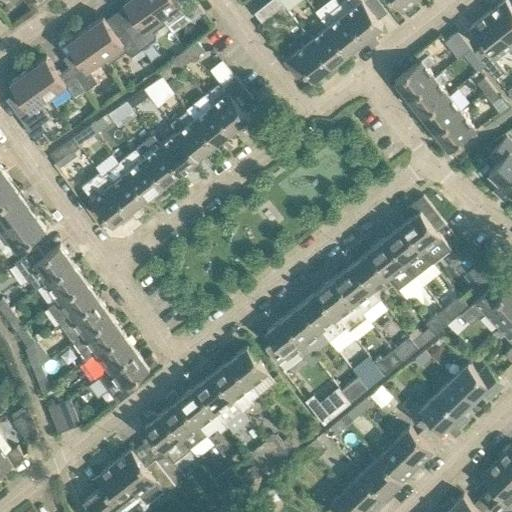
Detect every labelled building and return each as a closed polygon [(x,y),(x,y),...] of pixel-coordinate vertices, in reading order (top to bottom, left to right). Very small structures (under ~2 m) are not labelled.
[(125,0),(138,17),(127,25),(143,46),(158,36),(158,32),(155,28),(167,20),(152,0),(125,0)] [(206,10),(197,0),(152,0),(167,20),(168,22),(186,10),(193,19),(206,10)] [(262,20),(284,2),(282,0),(267,0),(255,10),(262,20)] [(328,24),(349,50),(366,37),(340,3),(339,3),(337,0),(325,0),(316,8),(328,24)] [(366,37),(372,45),(380,39),(374,31),(384,23),(365,0),(342,0),(340,3),(366,37)] [(396,0),(403,8),(413,0),(396,0)] [(511,3),(509,0),(501,0),(489,10),(511,40),(511,3)] [(511,42),(511,40),(489,10),(471,24),(485,43),(475,50),(485,63),(496,76),(505,68),(495,56),(511,42)] [(141,48),(143,46),(127,25),(117,32),(104,14),(86,26),(106,54),(110,61),(128,49),(131,54),(134,52),(149,74),(156,69),(141,48)] [(328,24),(311,37),(332,63),(349,50),(328,24)] [(89,66),(106,54),(86,26),(68,39),(86,64),(75,71),(87,88),(98,80),(89,66)] [(465,51),(472,46),(458,28),(445,39),(459,56),(465,51)] [(307,68),(315,77),(332,63),(311,37),(284,58),(298,75),(307,68)] [(198,38),(175,55),(183,64),(205,48),(198,38)] [(475,50),(472,46),(465,51),(478,68),(485,63),(475,50)] [(396,78),(409,95),(435,74),(428,65),(435,60),(429,52),(396,78)] [(47,54),(29,67),(49,95),(66,83),(75,96),(87,88),(75,71),(71,65),(60,72),(47,54)] [(158,67),(163,74),(166,77),(183,64),(175,55),(158,67)] [(20,114),(34,134),(46,126),(42,121),(50,115),(40,101),(49,95),(29,67),(11,79),(31,106),(20,114)] [(442,69),(435,74),(409,95),(423,112),(449,91),(441,82),(448,77),(442,69)] [(124,80),(129,88),(142,79),(137,71),(124,80)] [(207,96),(212,102),(233,129),(250,115),(243,106),(254,97),(235,73),(207,96)] [(166,77),(163,74),(146,86),(150,93),(168,81),(166,77)] [(478,80),(486,90),(493,85),(485,75),(478,80)] [(500,94),(493,85),(486,90),(493,100),(500,94)] [(146,86),(128,98),(132,105),(150,93),(146,86)] [(423,112),(436,129),(462,108),(449,91),(423,112)] [(190,109),(195,116),(216,142),(233,129),(212,102),(207,96),(190,109)] [(115,117),(132,105),(128,98),(110,110),(115,117)] [(436,129),(450,147),(476,126),(462,108),(436,129)] [(110,110),(92,122),(97,129),(115,117),(110,110)] [(199,155),(216,142),(195,116),(186,123),(179,114),(171,120),(178,129),(199,155)] [(74,134),(79,142),(97,129),(92,122),(74,134)] [(178,129),(161,142),(182,169),(199,155),(178,129)] [(138,147),(165,182),(182,169),(161,142),(153,131),(136,145),(138,147)] [(495,186),(500,190),(511,177),(511,148),(511,147),(511,145),(511,137),(507,133),(490,151),(499,159),(490,169),(501,179),(495,186)] [(81,144),(79,142),(74,134),(51,150),(58,160),(81,144)] [(138,147),(121,161),(148,195),(165,182),(138,147)] [(139,202),(148,195),(121,161),(104,174),(131,208),(130,209),(137,217),(145,210),(139,202)] [(113,222),(120,217),(123,221),(132,214),(129,210),(130,209),(131,208),(104,174),(101,169),(83,183),(113,222)] [(0,203),(20,189),(6,170),(0,175),(0,203)] [(511,189),(511,177),(500,190),(505,195),(511,189)] [(0,222),(4,229),(33,208),(20,189),(0,203),(0,222)] [(413,214),(404,221),(434,260),(452,247),(438,229),(447,222),(424,192),(407,206),(413,214)] [(47,226),(33,208),(4,229),(18,247),(47,226)] [(417,274),(434,260),(404,221),(387,235),(417,274)] [(370,248),(390,274),(400,287),(417,274),(387,235),(370,248)] [(38,286),(47,279),(74,260),(61,242),(45,253),(38,244),(16,259),(30,280),(32,278),(38,286)] [(370,248),(353,261),(373,287),(390,274),(370,248)] [(87,277),(74,260),(47,279),(59,297),(87,277)] [(373,287),(353,261),(336,274),(364,310),(381,297),(373,287)] [(318,288),(347,325),(351,329),(368,316),(364,310),(336,274),(318,288)] [(49,304),(62,322),(99,295),(87,277),(59,297),(49,304)] [(481,311),(485,308),(500,324),(511,313),(511,281),(497,296),(488,286),(472,301),(481,311)] [(318,288),(302,301),(322,327),(330,338),(347,325),(318,288)] [(0,297),(0,305),(4,310),(11,305),(4,295),(0,297)] [(112,312),(99,295),(62,322),(75,339),(112,312)] [(446,311),(452,318),(470,304),(464,297),(446,311)] [(305,341),(322,327),(302,301),(284,314),(305,341)] [(4,310),(11,321),(18,316),(11,305),(4,310)] [(435,332),(452,318),(446,311),(443,307),(426,321),(430,325),(435,332)] [(87,357),(89,356),(125,330),(112,312),(75,339),(87,357)] [(511,313),(500,324),(511,336),(511,313)] [(310,347),(305,341),(284,314),(267,328),(275,338),(266,345),(278,362),(298,346),(303,353),(310,347)] [(16,328),(24,338),(31,333),(24,323),(16,328)] [(430,325),(413,338),(419,345),(435,332),(430,325)] [(137,347),(125,330),(89,356),(101,373),(137,347)] [(419,345),(413,338),(410,334),(393,348),(402,359),(419,345)] [(251,383),(269,369),(248,343),(231,356),(251,383)] [(144,357),(137,347),(101,373),(99,375),(119,400),(139,384),(134,377),(159,359),(153,351),(144,357)] [(431,354),(426,347),(416,355),(421,362),(431,354)] [(385,372),(402,359),(393,348),(382,357),(380,353),(374,358),(385,372)] [(34,366),(42,362),(37,351),(29,354),(34,366)] [(231,356),(214,370),(244,408),(245,409),(251,405),(251,398),(259,392),(251,383),(231,356)] [(359,374),(368,386),(385,372),(374,358),(357,371),(359,374)] [(490,393),(504,380),(488,363),(479,371),(469,360),(453,375),(474,397),(484,387),(490,393)] [(47,374),(42,362),(34,366),(38,377),(47,374)] [(214,370),(197,383),(226,421),(244,408),(214,370)] [(279,388),(286,382),(279,372),(272,377),(279,388)] [(342,388),(346,393),(351,400),(368,386),(359,374),(342,388)] [(453,375),(437,390),(465,419),(470,413),(464,407),(474,397),(453,375)] [(197,383),(180,396),(207,431),(217,424),(220,427),(227,422),(226,421),(197,383)] [(172,402),(163,410),(191,446),(208,432),(207,431),(180,396),(174,388),(166,394),(172,402)] [(459,424),(465,419),(437,390),(422,405),(417,400),(408,408),(425,426),(433,418),(443,427),(453,417),(459,424)] [(346,393),(336,402),(341,408),(351,400),(346,393)] [(368,394),(358,402),(363,409),(373,401),(368,394)] [(60,400),(70,426),(81,422),(71,396),(60,400)] [(59,430),(70,426),(60,400),(49,404),(59,430)] [(363,409),(358,402),(348,410),(354,417),(363,409)] [(19,414),(29,441),(40,434),(30,407),(19,414)] [(163,410),(157,414),(154,410),(146,416),(149,420),(145,423),(165,449),(156,456),(176,482),(186,474),(175,460),(192,446),(191,446),(163,410)] [(347,422),(341,416),(331,424),(337,430),(347,422)] [(394,439),(418,464),(434,448),(410,424),(394,439)] [(273,446),(282,456),(298,443),(290,433),(283,438),(279,432),(272,432),(266,437),(273,446)] [(317,435),(308,443),(313,450),(323,442),(317,435)] [(402,479),(418,464),(394,439),(379,454),(402,479)] [(0,470),(25,454),(18,443),(6,451),(0,442),(0,470)] [(313,450),(308,443),(298,451),(303,458),(313,450)] [(511,445),(500,457),(511,469),(511,445)] [(132,446),(114,460),(148,503),(166,489),(176,482),(156,456),(147,464),(132,446)] [(265,470),(282,456),(273,446),(257,460),(265,470)] [(363,469),(386,494),(402,479),(379,454),(363,469)] [(501,492),(491,501),(501,511),(511,511),(511,469),(500,457),(483,473),(501,492)] [(114,460),(96,474),(103,483),(85,497),(91,511),(136,511),(148,503),(114,460)] [(265,470),(257,460),(249,466),(257,476),(265,470)] [(371,509),(386,494),(363,469),(347,484),(371,509)] [(223,487),(235,502),(252,488),(240,474),(223,487)] [(367,511),(371,509),(347,484),(332,500),(343,511),(367,511)] [(452,496),(445,502),(454,511),(484,511),(464,491),(455,500),(452,496)] [(440,511),(454,511),(445,502),(438,509),(440,511)]
